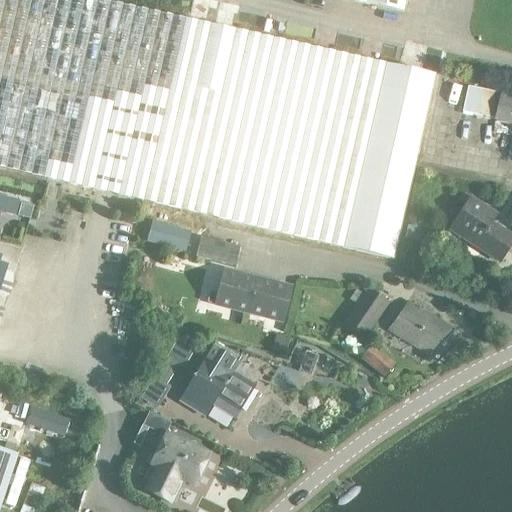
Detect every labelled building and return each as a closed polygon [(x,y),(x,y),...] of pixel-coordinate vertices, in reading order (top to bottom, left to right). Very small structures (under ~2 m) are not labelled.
[(0,0),(0,167),(151,203),(193,21),(99,0),(0,0)] [(345,0),(404,12),(406,0),(345,0)] [(435,75),(193,21),(151,203),(393,259),(435,75)] [(493,119),(493,121),(511,125),(511,96),(499,94),(498,98),(467,90),(461,111),(493,119)] [(0,196),(0,212),(15,216),(18,201),(0,196)] [(496,215),(470,199),(452,226),(464,234),(462,238),(499,262),(511,242),(511,236),(491,223),(496,215)] [(21,204),(18,216),(29,219),(32,207),(21,204)] [(185,249),(189,231),(152,221),(147,239),(185,249)] [(408,225),(405,239),(421,243),(424,228),(408,225)] [(204,258),(243,268),(248,249),(209,238),(204,258)] [(225,304),(267,315),(282,319),(289,288),(233,273),(227,295),(220,293),(219,302),(225,303),(225,304)] [(364,339),(389,303),(368,289),(343,324),(364,339)] [(431,356),(455,331),(407,303),(390,328),(431,356)] [(274,336),(270,351),(285,355),(289,340),(274,336)] [(215,344),(181,399),(206,415),(217,398),(239,411),(254,387),(233,374),(242,360),(215,344)] [(370,347),(361,359),(386,378),(395,366),(370,347)] [(305,352),(302,360),(315,365),(317,357),(305,352)] [(157,371),(169,378),(176,366),(164,359),(157,371)] [(143,398),(159,406),(169,386),(153,378),(143,398)] [(31,405),(25,422),(63,435),(69,418),(31,405)] [(138,455),(149,459),(159,434),(148,429),(138,455)] [(208,455),(162,434),(146,469),(152,472),(141,496),(164,507),(175,483),(191,491),(208,455)] [(0,507),(17,455),(0,449),(0,507)] [(20,490),(30,459),(18,455),(8,486),(20,490)]
